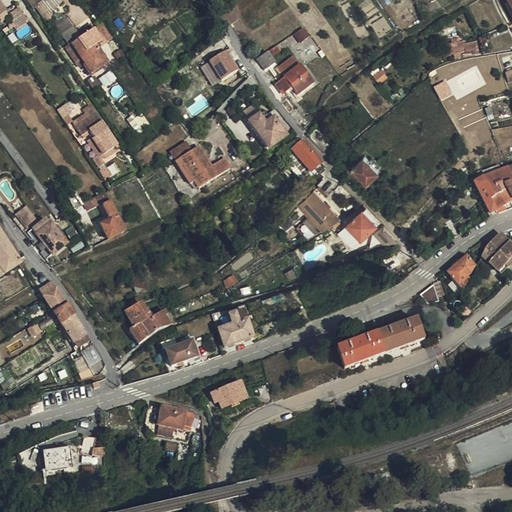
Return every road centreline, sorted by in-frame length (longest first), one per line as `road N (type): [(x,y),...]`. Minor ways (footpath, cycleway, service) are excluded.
road 1 (residential): [(430,270),(299,133),(220,19)]
road 2 (unclassified): [(449,342),(249,424),(227,458),(236,511)]
road 3 (unclassified): [(108,400),(339,319)]
road 4 (residential): [(108,400),(110,364),(0,214)]
road 5 (unclassified): [(449,342),(443,320),(426,310),(350,324),(339,319)]
